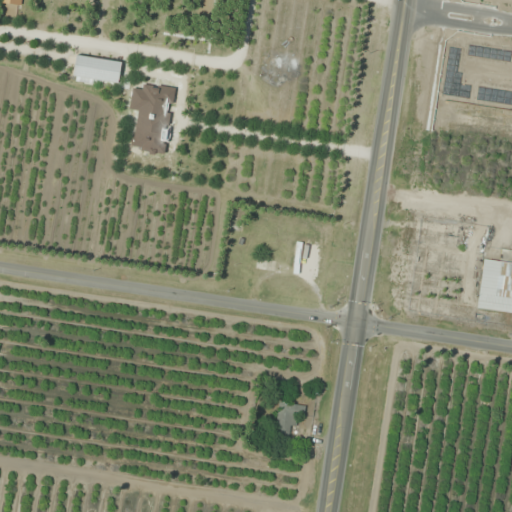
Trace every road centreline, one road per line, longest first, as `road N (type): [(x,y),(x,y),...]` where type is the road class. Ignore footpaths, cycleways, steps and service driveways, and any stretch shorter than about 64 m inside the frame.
road 1 (secondary): [(328,511),(403,0)]
road 2 (tertiary): [(355,328),(0,272)]
road 3 (tertiary): [(511,351),(355,328)]
